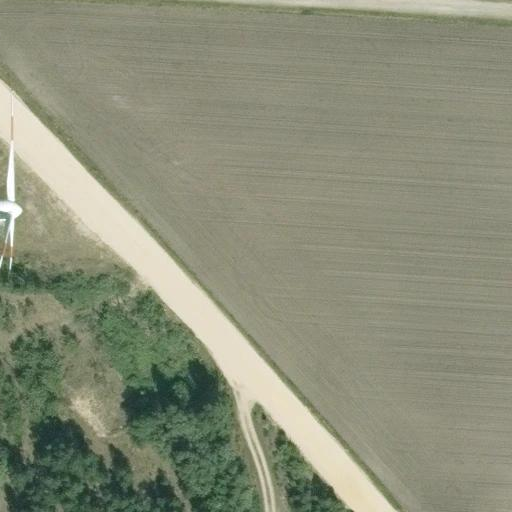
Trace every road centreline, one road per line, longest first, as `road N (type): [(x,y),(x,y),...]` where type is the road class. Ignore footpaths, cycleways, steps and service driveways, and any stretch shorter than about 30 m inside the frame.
road 1 (track): [(0,110),(379,511)]
road 2 (track): [(511,17),(128,0)]
road 3 (track): [(235,359),(264,511)]
